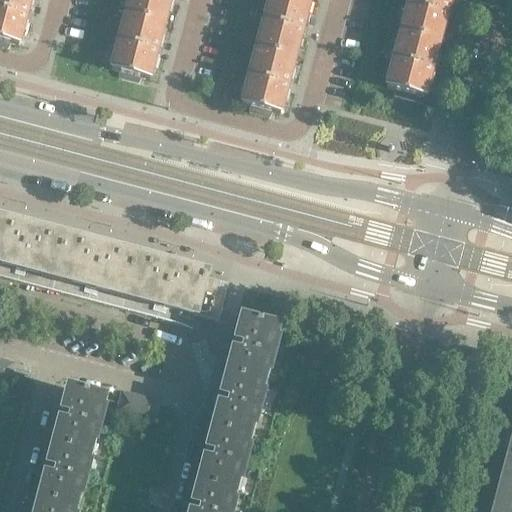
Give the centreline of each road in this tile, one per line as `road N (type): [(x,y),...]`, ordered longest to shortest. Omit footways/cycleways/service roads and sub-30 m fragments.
road 1 (secondary): [(444,210),(0,105)]
road 2 (secondary): [(0,159),(281,233),(425,287)]
road 3 (residential): [(196,0),(169,103),(298,136),(335,0)]
road 4 (residential): [(0,298),(173,340),(187,393)]
road 5 (unclassified): [(365,511),(425,287)]
road 6 (residential): [(444,210),(501,0)]
road 7 (residential): [(8,511),(50,357)]
road 8 (residential): [(50,357),(187,393)]
road 9 (residential): [(187,393),(158,511)]
